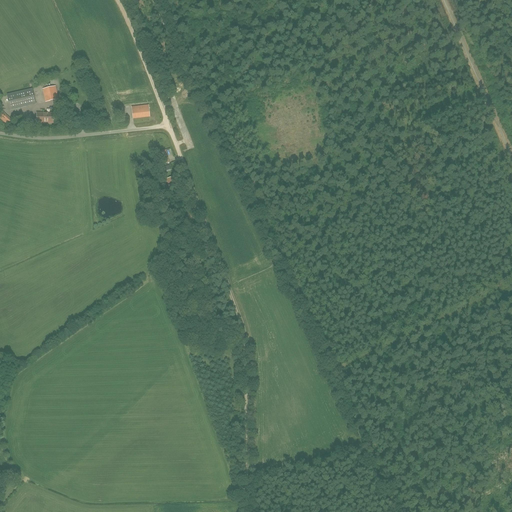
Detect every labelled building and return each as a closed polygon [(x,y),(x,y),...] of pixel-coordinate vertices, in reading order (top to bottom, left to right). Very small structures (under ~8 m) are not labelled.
[(55,86),(43,89),(46,102),(58,99),(55,86)] [(32,90),(7,96),(11,111),(36,105),(32,90)] [(133,119),(150,117),(148,106),(132,107),(133,119)] [(0,117),(8,124),(11,120),(2,112),(0,113),(0,117)] [(37,113),(37,123),(53,123),(53,113),(37,113)] [(169,162),(166,150),(159,152),(163,164),(169,162)] [(164,173),(167,187),(174,185),(171,172),(164,173)]
